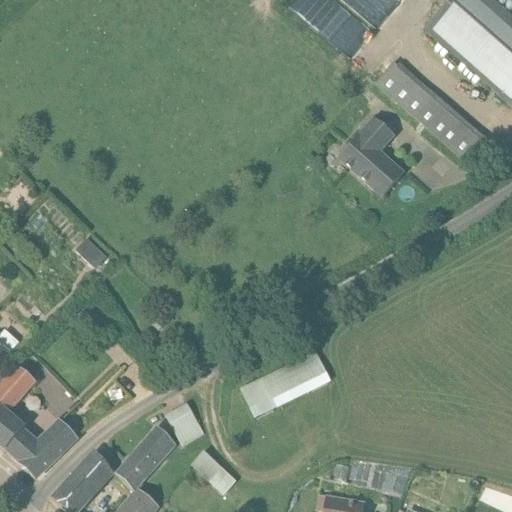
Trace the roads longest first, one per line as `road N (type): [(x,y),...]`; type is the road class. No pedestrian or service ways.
road 1 (unclassified): [(213,365),(511,191)]
road 2 (residential): [(30,506),(103,435),(213,365)]
